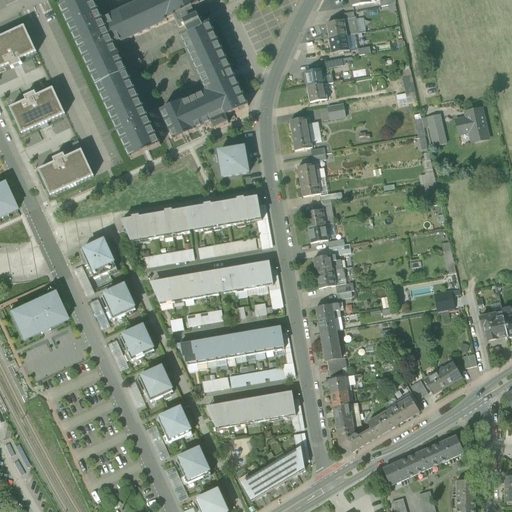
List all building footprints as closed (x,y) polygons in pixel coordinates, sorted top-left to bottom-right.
[(72,34),(130,160),(161,146),(149,120),(115,46),(103,20),(92,0),(74,0),(60,7),(72,34)] [(145,0),(109,17),(121,43),(174,18),(178,27),(185,24),(187,29),(189,33),(181,37),(207,93),(161,114),(173,139),(174,142),(200,130),(212,125),(215,131),(229,125),(226,118),(249,107),(209,23),(202,27),(200,23),(198,17),(197,18),(193,10),(213,0),(145,0)] [(115,46),(121,43),(109,17),(103,20),(115,46)] [(364,17),(356,19),(359,34),(367,33),(364,17)] [(343,21),(343,22),(344,22),(347,37),(355,35),(359,35),(359,34),(356,19),(355,19),(343,21)] [(329,40),(347,37),(344,22),(343,22),(327,25),(329,40)] [(25,27),(0,38),(0,70),(10,66),(11,70),(22,65),(21,61),(37,53),(25,27)] [(358,49),(355,35),(347,37),(349,51),(356,50),(358,49)] [(349,51),(347,37),(329,40),(332,55),(349,51)] [(356,50),(358,57),(371,55),(369,47),(358,49),(356,50)] [(325,63),(326,70),(344,67),(342,60),(325,63)] [(304,73),(307,89),(325,86),(324,77),(322,70),(304,73)] [(405,94),(415,92),(411,70),(400,72),(405,94)] [(332,75),(324,77),(325,86),(333,84),(332,75)] [(327,101),(325,86),(307,89),(310,104),(327,101)] [(26,102),(10,109),(22,136),(40,127),(42,130),(49,127),(48,124),(66,115),(54,89),(37,97),(36,93),(25,98),(26,102)] [(414,93),(406,95),(408,105),(416,103),(414,93)] [(409,107),(408,105),(406,95),(397,96),(399,109),(409,107)] [(328,108),(330,121),(346,118),(344,105),(328,108)] [(470,133),(472,144),(489,140),(482,110),(465,114),(467,119),(456,122),(459,136),(470,133)] [(430,128),(434,148),(446,145),(440,116),(428,118),(430,128)] [(422,120),(424,129),(430,128),(428,118),(422,120)] [(290,122),(293,137),(310,134),(308,125),(307,119),(290,122)] [(424,129),(422,120),(415,121),(422,151),(428,150),(424,129)] [(308,125),(310,134),(320,133),(318,124),(308,125)] [(321,142),(320,133),(310,134),(311,143),(321,142)] [(311,143),(310,134),(293,137),(295,152),(313,149),(311,143)] [(244,148),(219,153),(223,178),(249,174),(244,148)] [(311,152),(312,158),(325,155),(324,149),(311,152)] [(51,198),(94,177),(82,151),(66,159),(64,155),(53,160),(55,164),(39,171),(51,198)] [(326,162),(325,155),(312,158),(313,164),(326,162)] [(298,168),(301,183),(318,180),(325,179),(324,170),(316,171),(315,165),(298,168)] [(421,175),(423,185),(436,183),(434,173),(421,175)] [(301,183),(302,191),(303,198),(320,196),(318,180),(301,183)] [(0,184),(0,219),(18,211),(4,182),(0,184)] [(423,185),(429,208),(441,206),(436,185),(436,183),(423,185)] [(320,197),(321,203),(335,201),(334,195),(320,197)] [(254,223),(258,223),(255,208),(260,207),(258,199),(245,201),(245,199),(237,200),(238,203),(212,207),(212,205),(204,206),(205,208),(191,210),(196,233),(204,232),(203,230),(221,227),(221,229),(237,226),(236,224),(254,221),(254,223)] [(262,222),(258,223),(262,249),(273,248),(266,206),(260,207),(262,222)] [(196,233),(191,210),(186,211),(190,234),(196,233)] [(127,234),(131,243),(149,240),(149,241),(165,239),(164,237),(182,234),(182,236),(190,234),(186,211),(173,214),(173,211),(165,212),(166,215),(140,219),(140,217),(132,218),(133,221),(122,223),(126,231),(128,231),(129,234),(127,234)] [(306,214),(308,229),(326,226),(323,211),(306,214)] [(328,241),(326,226),(308,229),(311,244),(328,241)] [(198,250),(200,260),(256,251),(254,240),(198,250)] [(328,244),(329,249),(345,247),(344,241),(328,244)] [(104,242),(81,252),(94,280),(117,270),(104,242)] [(440,246),(442,253),(451,251),(449,244),(440,246)] [(350,246),(345,247),(329,249),(331,257),(335,257),(351,254),(350,246)] [(144,259),(146,270),(195,261),(193,251),(144,259)] [(442,253),(447,276),(456,274),(454,264),(451,251),(442,253)] [(316,275),(334,272),(331,257),(314,260),(316,275)] [(335,257),(331,257),(334,272),(342,270),(341,261),(336,262),(335,257)] [(266,288),(269,288),(266,273),(271,272),(270,264),(269,264),(269,263),(264,264),(264,265),(253,267),(257,289),(265,288),(266,288)] [(73,272),(85,299),(95,295),(82,267),(73,272)] [(246,291),(257,289),(253,267),(242,269),(246,291)] [(235,293),(246,291),(242,269),(231,271),(235,293)] [(342,270),(334,272),(335,282),(345,280),(343,270),(342,270)] [(224,295),(235,293),(231,271),(220,273),(224,295)] [(277,271),(271,272),(274,287),(269,288),(269,292),(280,290),(277,271)] [(336,287),(335,282),(334,272),(316,275),(319,290),(336,287)] [(213,297),(219,296),(215,273),(202,276),(206,297),(212,296),(213,297)] [(221,296),(224,295),(220,273),(218,273),(215,273),(219,296),(221,296)] [(206,298),(206,297),(202,276),(180,279),(184,302),(206,299),(206,298)] [(173,304),(184,302),(180,279),(169,281),(173,304)] [(160,306),(173,304),(169,281),(155,284),(160,294),(156,296),(159,303),(160,306)] [(336,287),(337,295),(351,293),(354,292),(353,284),(345,286),(336,287)] [(136,311),(125,286),(102,297),(113,321),(136,311)] [(269,292),(270,298),(282,296),(280,290),(269,292)] [(55,292),(9,313),(23,342),(45,332),(68,321),(55,292)] [(451,292),(435,295),(438,313),(454,310),(451,292)] [(351,293),(337,295),(338,301),(352,299),(351,293)] [(88,305),(101,332),(110,328),(97,301),(88,305)] [(284,308),(283,302),(271,304),(272,310),(284,308)] [(265,306),(255,308),(257,318),(267,317),(265,306)] [(318,322),(335,319),(334,313),(332,306),(316,309),(318,322)] [(511,314),(511,309),(502,311),(508,337),(508,338),(511,336),(511,314)] [(497,340),(508,337),(502,311),(494,313),(495,316),(480,319),(483,331),(486,331),(488,343),(497,340)] [(222,313),(187,319),(189,330),(224,324),(222,313)] [(439,315),(440,321),(450,319),(449,313),(439,315)] [(318,322),(321,335),(337,332),(343,331),(341,318),(335,319),(318,322)] [(182,320),(171,321),(173,333),(184,331),(182,320)] [(121,338),(132,363),(155,352),(153,349),(144,327),(121,338)] [(271,331),(274,348),(284,347),(281,329),(271,331)] [(261,332),(264,350),(274,348),(271,331),(261,332)] [(252,334),(255,352),(264,350),(261,332),(252,334)] [(321,335),(323,350),(340,347),(337,332),(321,335)] [(282,335),(287,365),(293,364),(288,333),(282,335)] [(242,336),(245,354),(255,352),(252,334),(242,336)] [(232,337),(235,355),(245,354),(242,336),(232,337)] [(223,339),(226,357),(235,355),(232,337),(223,339)] [(213,341),(216,358),(226,357),(223,339),(213,341)] [(203,342),(206,360),(216,358),(213,341),(203,342)] [(107,346),(119,373),(128,369),(116,342),(107,346)] [(194,344),(197,362),(206,360),(203,342),(194,344)] [(179,347),(187,364),(197,362),(194,344),(179,347)] [(342,360),(340,347),(323,350),(325,363),(327,363),(342,360)] [(501,358),(499,348),(488,350),(491,360),(501,358)] [(463,358),(465,370),(477,367),(474,356),(463,358)] [(327,363),(329,372),(343,370),(347,369),(345,359),(342,360),(327,363)] [(428,379),(439,373),(436,368),(435,362),(422,370),(428,379)] [(283,366),(286,381),(296,379),(293,364),(283,366)] [(453,364),(439,373),(448,387),(462,378),(453,364)] [(139,379),(151,403),(173,393),(172,390),(162,368),(154,372),(148,375),(139,379)] [(283,369),(268,372),(269,379),(270,383),(285,380),(284,376),(283,371),(283,369)] [(344,376),(343,370),(329,372),(330,379),(344,376)] [(266,384),(265,380),(264,373),(249,375),(250,382),(251,386),(266,384)] [(433,396),(448,387),(439,373),(428,379),(425,381),(433,396)] [(247,387),(246,383),(245,376),(230,378),(231,386),(232,390),(247,387)] [(345,378),(328,381),(330,388),(331,395),(348,392),(347,387),(345,378)] [(348,378),(345,378),(347,387),(355,386),(354,380),(348,380),(348,378)] [(203,383),(205,394),(230,390),(228,379),(203,383)] [(410,387),(418,400),(428,394),(420,381),(411,386),(410,387)] [(126,387),(138,414),(148,410),(135,383),(126,387)] [(350,406),(350,403),(348,392),(331,395),(333,409),(350,406)] [(288,419),(292,418),(289,402),(294,401),(292,394),(258,400),(262,423),(270,421),(270,419),(288,416),(288,419)] [(410,398),(399,405),(408,420),(420,413),(410,398)] [(254,424),(262,423),(258,400),(225,406),(229,429),(237,427),(236,425),(254,422),(254,424)] [(299,400),(294,401),(296,417),(292,418),(294,433),(305,431),(299,400)] [(397,426),(408,420),(399,405),(388,411),(397,426)] [(221,430),(229,429),(225,406),(210,408),(215,420),(212,421),(216,429),(221,428),(221,430)] [(335,418),(352,415),(350,408),(350,406),(333,409),(335,418)] [(158,420),(169,444),(192,434),(191,431),(181,409),(161,418),(161,419),(158,420)] [(386,433),(397,426),(388,411),(377,418),(386,433)] [(358,414),(352,415),(353,425),(360,424),(358,414)] [(354,428),(353,425),(352,415),(335,418),(337,431),(354,428)] [(371,442),(386,433),(377,418),(367,424),(371,430),(366,434),(371,442)] [(146,432),(160,463),(169,459),(155,427),(146,432)] [(352,453),(371,442),(366,434),(360,437),(355,435),(354,428),(337,431),(340,447),(352,453)] [(294,436),(297,452),(301,450),(304,465),(310,464),(305,434),(294,436)] [(456,437),(444,443),(452,459),(464,454),(456,437)] [(440,465),(452,459),(444,443),(432,448),(440,465)] [(428,470),(440,465),(432,448),(420,454),(428,470)] [(177,461),(188,485),(211,475),(200,450),(177,461)] [(288,457),(287,458),(298,477),(303,474),(302,473),(305,471),(304,465),(301,450),(297,452),(288,457)] [(416,476),(428,470),(420,454),(408,459),(416,476)] [(293,480),(298,477),(287,458),(285,459),(279,463),(278,463),(288,481),(292,479),(293,480)] [(404,481),(416,476),(408,459),(396,465),(404,481)] [(284,484),(288,481),(278,463),(276,464),(276,465),(270,468),(269,469),(280,488),(285,484),(284,484)] [(391,487),(404,481),(396,465),(383,470),(391,487)] [(165,472),(179,504),(188,499),(174,468),(165,472)] [(275,491),(280,488),(269,469),(267,470),(261,474),(261,473),(260,474),(270,492),(274,490),(275,491)] [(267,494),(270,492),(260,474),(258,475),(252,479),(251,480),(262,498),(267,495),(267,494)] [(257,501),(262,498),(251,480),(249,480),(249,481),(242,485),(246,493),(252,503),(256,500),(257,501)] [(456,483),(456,495),(475,495),(475,483),(456,483)] [(196,502),(200,511),(227,511),(218,491),(196,502)] [(417,496),(421,511),(435,511),(435,509),(431,495),(430,492),(417,496)] [(456,495),(456,509),(475,508),(475,495),(456,495)] [(391,503),(393,511),(405,511),(403,500),(391,503)]
